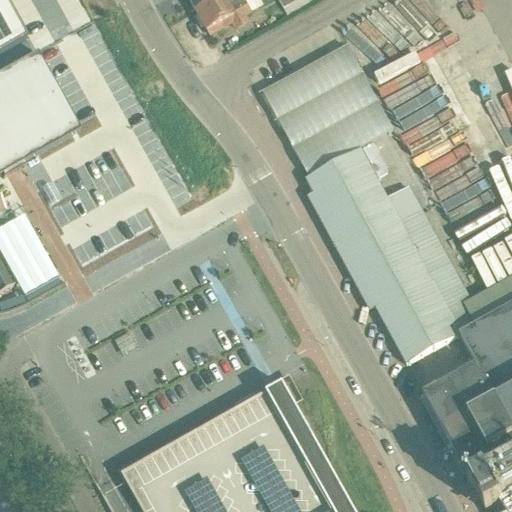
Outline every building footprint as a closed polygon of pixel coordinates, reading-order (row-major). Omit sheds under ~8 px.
[(0,0),(0,56),(25,42),(1,0),(0,0)] [(185,0),(184,1),(191,13),(195,11),(196,12),(217,0),(185,0)] [(258,0),(217,0),(196,12),(207,32),(227,21),(230,26),(263,7),(258,0)] [(38,55),(0,76),(0,220),(4,218),(0,210),(0,177),(2,177),(4,180),(26,168),(24,165),(81,133),(38,55)] [(0,295),(13,288),(0,265),(0,295)] [(511,307),(482,324),(473,329),(459,337),(476,368),(478,367),(507,421),(511,430),(511,307)] [(476,368),(442,387),(423,397),(452,451),(507,421),(478,367),(476,368)] [(353,511),(283,387),(275,392),(122,477),(139,507),(141,511),(353,511)] [(511,430),(507,421),(452,451),(468,480),(485,511),(499,503),(511,496),(511,430)] [(511,511),(511,496),(499,503),(503,511),(511,511)]
